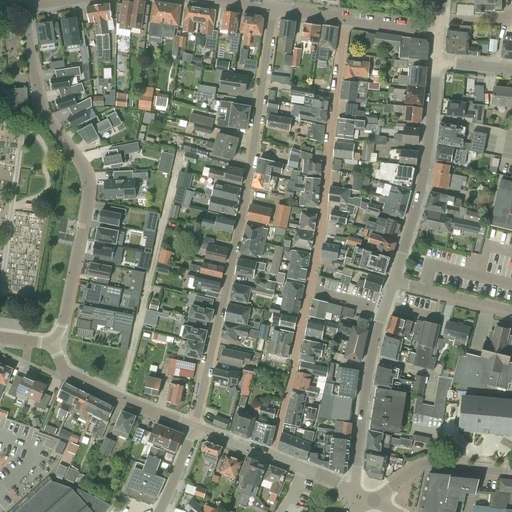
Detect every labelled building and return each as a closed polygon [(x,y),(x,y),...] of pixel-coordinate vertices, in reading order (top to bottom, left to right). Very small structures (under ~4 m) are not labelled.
[(475,0),(476,14),(486,14),(486,11),(502,12),(502,0),(475,0)] [(134,1),(134,3),(131,31),(131,28),(141,30),(142,25),(147,26),(148,17),(143,16),(145,2),(134,1)] [(121,29),(131,31),(134,3),(124,2),(123,15),(117,15),(117,24),(121,25),(121,29)] [(164,27),(167,4),(153,2),(150,25),(149,35),(162,37),(164,27)] [(110,4),(98,6),(103,35),(103,58),(104,57),(103,48),(108,48),(108,34),(109,34),(108,21),(112,20),(110,4)] [(182,6),(167,4),(164,27),(178,29),(182,6)] [(103,35),(98,6),(87,7),(89,24),(94,23),(98,58),(103,58),(103,35)] [(195,23),(199,24),(201,9),(186,7),(183,32),(193,33),(195,23)] [(201,9),(199,24),(204,24),(202,35),(206,35),(212,36),(213,31),(216,11),(201,9)] [(224,13),(223,20),(220,20),(219,30),(228,32),(227,40),(231,41),(229,52),(237,54),(238,44),(239,44),(241,33),(236,33),(238,14),(224,13)] [(83,32),(81,32),(78,14),(62,17),(66,45),(78,43),(79,49),(86,48),(83,32)] [(243,46),(249,46),(252,25),(254,25),(255,17),(244,15),(241,34),(244,34),(243,46)] [(252,25),(249,46),(260,48),(261,37),(262,37),(264,23),(262,18),(255,17),(254,25),(252,25)] [(286,39),(284,53),(291,54),(293,40),(296,22),(282,20),(280,38),(286,39)] [(38,25),(41,45),(60,42),(57,24),(52,24),(52,23),(38,25)] [(312,44),(310,51),(312,52),(311,58),(316,58),(321,26),(304,24),(302,43),(312,44)] [(328,61),(329,51),(335,52),(339,29),(323,27),(321,42),(320,41),(319,50),(318,60),(317,59),(312,87),(317,88),(321,63),(326,64),(327,61),(328,61)] [(447,38),(447,41),(470,43),(471,31),(448,29),(447,38)] [(501,59),(511,59),(511,29),(510,30),(504,34),(503,41),(501,59)] [(399,59),(415,60),(428,61),(429,44),(426,40),(411,39),(402,37),(385,34),(385,35),(375,33),(375,34),(366,33),(365,42),(374,43),(374,44),(400,48),(399,59)] [(179,47),(177,59),(182,60),(182,61),(193,63),(194,59),(181,56),(182,47),(185,48),(186,41),(187,40),(188,36),(184,35),(184,37),(180,37),(179,47)] [(209,39),(208,49),(216,50),(217,40),(209,39)] [(488,52),(496,53),(498,41),(489,40),(488,52)] [(470,43),(447,41),(446,44),(447,44),(446,53),(478,56),(478,49),(469,48),(470,43)] [(301,49),(294,48),(291,67),(299,68),(301,49)] [(245,61),(245,66),(244,69),(256,71),(258,63),(247,62),(249,51),(248,51),(247,62),(245,61)] [(55,69),(67,68),(66,60),(54,61),(55,69)] [(218,60),(218,68),(230,68),(231,60),(218,60)] [(401,69),(401,65),(402,61),(394,60),(394,68),(401,69)] [(370,64),(346,61),(344,80),(355,81),(356,77),(368,78),(370,64)] [(57,79),(51,79),(53,91),(59,90),(71,88),(71,87),(70,78),(81,76),(80,67),(56,71),(57,79)] [(411,86),(425,87),(427,69),(412,67),(412,77),(399,76),(399,79),(392,79),(392,84),(411,86)] [(245,93),(248,78),(223,74),(223,70),(217,69),(215,81),(223,83),(222,89),(245,93)] [(280,87),(290,88),(290,86),(289,85),(290,78),(273,74),(271,82),(281,83),(280,87)] [(375,76),(375,83),(370,82),(370,89),(381,90),(382,76),(375,76)] [(112,77),(100,78),(101,86),(112,85),(112,77)] [(357,93),(364,94),(363,103),(366,100),(367,94),(366,94),(368,82),(358,82),(358,84),(343,83),(341,100),(356,102),(357,93)] [(61,98),(56,100),(59,111),(69,108),(77,105),(74,95),(85,92),(82,84),(71,87),(71,88),(59,90),(61,97),(61,98)] [(199,85),(198,91),(215,94),(216,87),(199,85)] [(313,105),(312,109),(327,112),(329,100),(314,96),(316,89),(291,85),(290,95),(306,98),(305,103),(313,105)] [(477,85),(477,101),(485,101),(486,85),(477,85)] [(155,94),(156,87),(145,86),(145,93),(155,94)] [(408,91),(394,89),(393,100),(405,101),(405,104),(423,106),(425,88),(409,87),(408,91)] [(511,89),(495,88),(493,105),(511,106),(511,89)] [(0,106),(3,106),(3,111),(27,109),(26,89),(2,90),(2,92),(0,92),(0,106)] [(215,100),(215,94),(198,91),(198,92),(194,92),(193,100),(200,101),(201,98),(215,100)] [(116,106),(127,107),(128,94),(117,93),(116,106)] [(140,94),(138,108),(151,110),(153,96),(140,94)] [(169,96),(157,94),(154,106),(166,109),(169,96)] [(73,116),(68,119),(73,129),(85,123),(89,120),(88,118),(86,113),(85,111),(92,107),(91,98),(77,105),(69,108),(73,116)] [(279,101),(268,99),(267,107),(278,109),(279,101)] [(227,109),(226,115),(249,119),(250,114),(249,112),(250,108),(233,105),(233,103),(221,101),(220,108),(227,109)] [(449,103),(448,117),(473,119),(474,111),(466,110),(466,104),(449,103)] [(347,110),(346,118),(346,117),(365,119),(366,113),(358,112),(359,105),(351,104),(350,110),(347,110)] [(327,112),(312,109),(312,111),(308,111),(309,109),(292,105),(292,108),(294,108),(292,117),(326,124),(327,112)] [(406,114),(405,122),(421,123),(422,109),(385,106),(385,112),(406,114)] [(121,117),(117,111),(108,116),(109,118),(103,122),(100,115),(85,123),(87,127),(78,132),(88,146),(100,139),(98,135),(100,134),(118,124),(121,122),(119,118),(121,117)] [(145,112),(142,124),(150,125),(151,120),(153,120),(155,115),(145,112)] [(195,123),(195,124),(213,128),(215,119),(191,113),(189,122),(195,123)] [(249,119),(226,115),(225,120),(218,119),(217,127),(231,128),(231,127),(247,129),(247,125),(249,124),(249,119)] [(269,117),(267,118),(265,125),(267,126),(267,128),(281,130),(281,129),(290,130),(292,119),(269,116),(269,117)] [(339,119),(336,138),(353,140),(355,130),(359,131),(364,131),(365,124),(366,121),(365,121),(365,120),(346,118),(344,118),(344,120),(339,119)] [(213,128),(195,124),(193,131),(211,135),(213,128)] [(471,145),(463,143),(465,129),(440,124),(438,144),(462,148),(461,150),(483,155),(487,134),(473,131),(471,145)] [(312,140),(323,143),(324,126),(316,125),(312,140)] [(395,144),(403,144),(419,146),(420,129),(404,128),(404,135),(395,134),(395,144)] [(207,142),(235,149),(238,139),(218,134),(216,144),(207,142)] [(372,135),(372,143),(374,144),(386,145),(386,137),(379,136),(372,135)] [(235,149),(207,142),(206,147),(214,150),(213,155),(233,159),(235,149)] [(108,157),(104,158),(105,167),(111,166),(111,169),(121,167),(121,165),(126,163),(125,155),(140,152),(138,143),(112,148),(112,151),(108,151),(108,152),(109,157),(108,157)] [(334,157),(359,160),(360,154),(354,153),(355,146),(336,143),(334,157)] [(363,143),(362,161),(372,162),(373,153),(374,145),(371,144),(363,143)] [(181,151),(207,158),(209,153),(183,145),(181,151)] [(460,151),(454,150),(438,147),(436,161),(458,165),(460,151)] [(300,158),(302,159),(303,152),(292,148),(287,166),(298,169),(300,158)] [(167,154),(165,164),(171,166),(172,166),(174,156),(175,150),(169,149),(168,154),(167,154)] [(418,153),(401,151),(396,150),(395,154),(401,155),(400,165),(416,167),(418,153)] [(303,152),(302,159),(304,159),(303,172),(297,171),(297,176),(306,176),(306,175),(321,176),(322,162),(312,161),(312,155),(303,152)] [(197,156),(186,153),(184,161),(195,163),(197,156)] [(260,159),(257,173),(271,177),(271,176),(273,172),(281,174),(283,164),(275,163),(260,159)] [(334,170),(341,171),(342,160),(335,159),(334,170)] [(401,187),(401,188),(411,190),(415,169),(399,167),(399,166),(382,164),(381,170),(376,170),(375,179),(390,182),(390,183),(401,187)] [(448,190),(460,192),(463,177),(451,175),(448,175),(450,166),(436,164),(432,187),(448,190)] [(491,165),(490,172),(497,173),(498,166),(491,165)] [(224,181),(241,185),(244,170),(242,170),(228,166),(226,172),(210,169),(207,177),(224,181)] [(114,181),(106,181),(107,199),(135,198),(135,196),(138,196),(137,188),(135,189),(135,180),(134,180),(133,171),(124,172),(124,181),(114,181)] [(187,189),(190,190),(193,174),(179,172),(177,187),(187,189)] [(271,177),(257,173),(253,187),(274,192),(278,178),(271,176),(271,177)] [(354,176),(352,191),(360,192),(363,178),(354,176)] [(294,192),(301,193),(319,194),(320,180),(306,178),(305,188),(294,187),(294,192)] [(511,182),(501,179),(491,221),(511,226),(511,182)] [(239,203),(241,189),(217,184),(215,192),(206,190),(205,195),(212,196),(239,203)] [(385,198),(383,203),(386,204),(385,205),(393,207),(394,203),(407,206),(411,193),(392,187),(388,199),(385,198)] [(331,188),(329,203),(349,205),(351,191),(331,188)] [(480,191),(477,203),(488,205),(491,194),(480,191)] [(319,194),(301,193),(300,206),(317,208),(319,194)] [(486,215),(467,210),(468,209),(461,207),(462,201),(461,200),(430,193),(426,210),(446,215),(445,216),(480,224),(480,223),(484,224),(486,215)] [(239,203),(212,196),(209,210),(236,216),(239,203)] [(359,208),(379,214),(381,206),(369,203),(368,204),(361,202),(359,208)] [(385,205),(383,214),(403,220),(407,206),(394,203),(393,207),(385,205)] [(488,205),(477,203),(476,209),(486,211),(488,205)] [(275,227),(286,230),(291,207),(277,204),(273,222),(270,221),(272,210),(251,205),(248,220),(269,225),(275,227)] [(169,218),(177,219),(180,206),(172,205),(169,218)] [(99,223),(108,225),(119,227),(122,214),(126,215),(127,210),(111,207),(111,208),(109,208),(109,211),(102,210),(99,223)] [(339,212),(332,211),(330,221),(345,225),(347,215),(352,216),(353,210),(340,207),(339,212)] [(358,209),(356,218),(362,220),(365,211),(358,209)] [(159,220),(160,214),(153,213),(147,212),(146,218),(157,220),(159,220)] [(446,219),(447,217),(424,212),(419,227),(450,233),(451,228),(477,235),(480,224),(467,221),(453,218),(453,220),(446,219)] [(301,222),(289,221),(288,227),(299,229),(314,231),(317,215),(302,213),(301,222)] [(217,223),(205,220),(203,226),(232,233),(235,220),(219,216),(217,223)] [(386,228),(384,233),(398,237),(402,224),(378,216),(376,225),(386,228)] [(247,223),(244,238),(265,243),(268,230),(260,228),(260,226),(247,223)] [(98,227),(95,241),(116,245),(119,227),(108,225),(107,229),(98,227)] [(190,236),(198,238),(200,227),(192,225),(190,236)] [(286,230),(275,227),(274,233),(284,235),(286,230)] [(296,230),(293,247),(311,250),(314,234),(296,230)] [(376,253),(392,258),(396,242),(371,234),(368,243),(378,246),(376,253)] [(333,244),(346,246),(347,239),(335,236),(333,244)] [(346,244),(355,247),(357,239),(348,236),(346,244)] [(202,249),(208,250),(206,258),(226,263),(229,249),(213,246),(215,240),(205,237),(203,244),(202,249)] [(265,243),(244,238),(240,254),(253,257),(254,255),(262,257),(265,243)] [(95,243),(92,256),(93,256),(100,257),(99,262),(119,266),(120,266),(122,258),(121,257),(113,256),(115,247),(96,243),(95,243)] [(324,244),(322,258),(337,261),(338,253),(344,254),(345,248),(324,244)] [(284,248),(283,247),(282,253),(289,255),(290,248),(284,246),(284,248)] [(353,259),(351,265),(385,275),(390,259),(356,248),(352,259),(353,259)] [(163,249),(160,261),(169,264),(173,251),(163,249)] [(293,251),(290,264),(308,268),(310,254),(293,251)] [(143,252),(140,267),(150,269),(153,254),(143,252)] [(343,263),(351,265),(353,259),(352,259),(345,257),(343,263)] [(235,274),(254,278),(256,269),(261,270),(263,263),(257,262),(239,258),(235,274)] [(96,283),(108,285),(111,267),(91,263),(89,276),(97,278),(96,283)] [(157,272),(168,275),(170,266),(159,263),(157,272)] [(189,271),(201,273),(222,278),(224,268),(203,263),(202,267),(191,264),(189,271)] [(308,268),(290,264),(287,279),(305,282),(308,268)] [(137,279),(135,292),(141,293),(145,273),(133,271),(132,278),(137,279)] [(278,272),(276,282),(277,282),(277,283),(283,284),(285,274),(278,272)] [(189,278),(187,286),(189,289),(194,290),(195,287),(219,293),(222,281),(196,275),(188,273),(187,277),(189,278)] [(339,281),(349,285),(351,279),(352,278),(342,274),(339,281)] [(351,279),(349,285),(357,287),(363,289),(364,288),(380,293),(384,279),(369,275),(366,283),(359,281),(359,282),(351,279)] [(257,281),(256,289),(274,293),(277,283),(277,282),(276,282),(268,280),(267,283),(257,281)] [(91,289),(86,288),(85,294),(84,300),(100,304),(102,296),(112,298),(110,306),(118,308),(122,289),(92,283),(91,289)] [(287,283),(284,296),(301,301),(304,287),(287,283)] [(256,289),(252,288),(233,284),(230,300),(248,304),(251,292),(273,298),(274,293),(256,289)] [(192,306),(190,317),(199,319),(211,322),(214,311),(211,310),(212,306),(200,303),(202,297),(196,296),(194,306),(192,306)] [(271,305),(269,312),(272,312),(273,313),(280,314),(281,310),(298,314),(301,301),(284,296),(281,307),(271,305)] [(151,300),(149,309),(158,311),(160,302),(151,300)] [(343,308),(314,300),(310,317),(324,320),(325,319),(331,320),(332,315),(341,317),(343,308)] [(251,309),(229,304),(225,321),(247,326),(251,309)] [(343,307),(343,308),(341,317),(353,319),(355,310),(343,307)] [(78,319),(76,328),(78,328),(77,336),(92,339),(93,338),(94,331),(90,330),(92,320),(107,323),(106,327),(113,329),(113,331),(122,333),(131,334),(134,316),(93,308),(92,315),(83,313),(81,313),(80,320),(78,319)] [(158,316),(159,313),(159,312),(147,309),(145,317),(157,320),(158,316)] [(273,313),(271,321),(280,323),(280,326),(295,330),(297,318),(282,315),(280,314),(273,313)] [(339,325),(337,334),(337,333),(347,336),(347,337),(351,338),(346,357),(360,363),(366,341),(372,320),(359,316),(356,328),(340,323),(339,325)] [(414,333),(417,323),(413,322),(413,320),(405,318),(405,320),(391,316),(386,332),(400,336),(399,338),(411,342),(414,333)] [(199,319),(190,317),(187,327),(186,327),(183,338),(204,343),(207,332),(205,331),(206,327),(197,325),(199,319)] [(324,330),(337,334),(339,325),(325,321),(324,324),(309,321),(305,336),(322,339),(324,330)] [(417,342),(419,344),(424,324),(417,322),(417,323),(414,333),(419,335),(417,342)] [(221,338),(236,342),(237,335),(247,337),(257,339),(259,331),(249,329),(249,328),(225,323),(221,338)] [(416,354),(413,366),(434,371),(438,358),(431,357),(433,349),(434,349),(437,338),(440,327),(425,323),(425,324),(424,324),(419,344),(416,354)] [(447,323),(444,336),(467,342),(470,329),(447,323)] [(261,324),(258,339),(264,340),(266,340),(269,326),(261,324)] [(459,356),(452,384),(464,388),(484,389),(485,386),(507,391),(509,384),(511,384),(511,379),(511,365),(509,365),(511,353),(511,348),(507,347),(508,344),(510,345),(511,338),(508,337),(510,330),(497,326),(495,334),(490,333),(489,337),(492,338),(491,343),(484,342),(480,361),(466,357),(459,356)] [(269,340),(268,341),(291,346),(294,334),(281,331),(278,342),(269,340)] [(152,340),(166,343),(166,342),(172,343),(173,338),(153,333),(152,340)] [(410,347),(411,342),(399,338),(386,335),(384,342),(401,347),(402,344),(410,347)] [(444,340),(437,338),(434,349),(441,351),(444,340)] [(264,340),(258,339),(256,350),(262,351),(264,340)] [(185,355),(201,358),(204,346),(183,341),(182,347),(187,348),(185,355)] [(291,346),(268,341),(265,353),(288,359),(291,346)] [(304,341),(300,360),(315,364),(317,356),(321,357),(322,351),(326,352),(327,346),(304,341)] [(400,351),(401,347),(384,342),(380,357),(404,363),(407,353),(400,351)] [(223,350),(221,363),(242,367),(243,363),(249,364),(251,355),(232,351),(232,352),(223,350)] [(168,371),(171,359),(170,358),(171,355),(166,353),(163,369),(162,369),(160,376),(167,377),(168,371)] [(407,364),(413,366),(416,354),(410,353),(407,364)] [(177,360),(171,359),(168,371),(174,372),(177,360)] [(302,363),(300,372),(326,378),(328,370),(302,363)] [(375,386),(412,393),(411,396),(422,398),(426,378),(415,376),(414,383),(398,379),(399,370),(378,365),(375,386)] [(2,366),(0,370),(0,398),(11,370),(2,366)] [(242,373),(247,374),(252,375),(255,376),(257,369),(244,366),(242,373)] [(336,382),(358,385),(360,371),(338,367),(336,382)] [(214,369),(212,381),(221,383),(220,385),(228,387),(229,383),(237,385),(240,371),(231,369),(230,372),(214,369)] [(149,371),(148,378),(144,393),(159,396),(162,381),(155,379),(156,373),(149,371)] [(297,373),(293,389),(308,393),(308,392),(317,394),(318,388),(309,386),(311,377),(297,373)] [(17,394),(27,398),(35,381),(23,376),(22,378),(16,375),(8,394),(16,397),(17,394)] [(172,403),(173,403),(174,405),(178,406),(178,404),(180,404),(183,387),(185,380),(173,378),(171,384),(170,384),(167,401),(172,402),(172,403)] [(35,381),(27,398),(35,402),(34,406),(45,411),(51,396),(42,393),(46,386),(35,381)] [(323,397),(353,401),(353,398),(356,399),(358,385),(336,382),(336,385),(326,384),(323,396),(323,397)] [(72,405),(79,390),(64,383),(58,398),(63,401),(62,403),(63,404),(56,418),(62,421),(64,416),(67,418),(72,405)] [(405,393),(376,388),(369,429),(398,434),(405,393)] [(241,389),(239,396),(240,396),(242,397),(246,398),(248,391),(241,389)] [(307,397),(322,400),(323,397),(323,396),(317,394),(308,392),(308,393),(293,389),(291,398),(300,401),(300,404),(305,405),(307,397)] [(70,417),(78,420),(89,395),(79,390),(72,405),(75,406),(70,417)] [(90,414),(93,415),(100,400),(89,395),(78,420),(79,418),(87,422),(90,414)] [(238,412),(232,433),(250,439),(256,417),(244,414),(248,398),(246,398),(242,397),(238,412)] [(336,421),(349,423),(353,401),(323,397),(322,400),(318,416),(318,419),(336,421)] [(511,401),(463,397),(460,433),(511,437),(511,401)] [(307,414),(316,415),(317,409),(305,406),(305,405),(300,404),(300,401),(291,398),(288,411),(303,414),(303,413),(306,414),(306,415),(307,415),(307,414)] [(420,416),(422,406),(422,405),(423,399),(417,398),(416,404),(415,409),(414,415),(420,416)] [(91,433),(96,435),(103,419),(102,419),(108,404),(100,400),(93,415),(98,417),(91,433)] [(103,419),(96,435),(101,437),(108,422),(114,407),(108,404),(102,419),(103,419)] [(259,415),(274,420),(276,411),(261,406),(259,415)] [(422,406),(420,416),(427,417),(429,407),(422,406)] [(429,407),(427,417),(443,419),(444,409),(435,408),(429,407)] [(0,416),(6,419),(8,412),(0,409),(0,416)] [(122,411),(113,434),(118,436),(119,435),(126,438),(135,417),(134,416),(134,415),(130,413),(128,414),(122,411)] [(300,427),(303,414),(288,411),(285,424),(300,427)] [(212,424),(213,424),(226,430),(230,420),(216,415),(212,424)] [(32,419),(33,427),(40,426),(39,418),(32,419)] [(325,434),(333,436),(351,438),(352,423),(349,423),(336,421),(335,430),(317,427),(317,432),(325,434)] [(251,441),(271,447),(276,428),(256,422),(251,441)] [(45,431),(56,435),(59,428),(48,424),(45,431)] [(149,455),(154,458),(158,449),(160,450),(162,446),(163,447),(170,430),(162,428),(163,426),(159,424),(157,426),(156,425),(149,442),(156,444),(155,447),(151,446),(148,455),(149,455)] [(63,428),(60,435),(70,439),(73,432),(63,428)] [(144,430),(137,428),(132,441),(139,444),(144,430)] [(176,433),(170,430),(163,447),(162,446),(160,450),(158,449),(154,458),(161,460),(162,461),(165,452),(175,456),(177,452),(183,436),(180,434),(181,433),(177,431),(176,433)] [(295,439),(291,454),(307,461),(311,445),(312,445),(314,432),(305,431),(302,442),(295,439)] [(366,450),(387,455),(390,444),(399,446),(399,445),(410,447),(412,441),(400,438),(400,440),(391,438),(391,436),(368,431),(366,450)] [(291,454),(295,439),(283,434),(279,450),(291,454)] [(350,448),(351,438),(333,436),(325,434),(324,441),(318,440),(318,443),(322,444),(332,446),(350,448)] [(413,435),(412,441),(429,444),(430,439),(413,435)] [(102,445),(100,450),(98,453),(109,457),(116,442),(106,437),(102,445)] [(55,452),(62,455),(67,444),(60,441),(55,452)] [(212,462),(210,469),(214,471),(216,464),(222,448),(207,442),(204,443),(203,448),(203,451),(204,451),(203,453),(203,459),(212,462)] [(323,449),(322,454),(331,456),(349,458),(350,448),(332,446),(322,444),(322,446),(318,445),(317,448),(323,449)] [(365,470),(367,472),(371,478),(382,481),(383,475),(386,463),(400,466),(404,466),(405,460),(387,457),(367,453),(365,470)] [(314,463),(344,475),(347,473),(349,458),(331,456),(322,454),(318,454),(315,454),(314,463)] [(154,458),(149,455),(145,466),(137,463),(124,493),(154,505),(157,498),(158,498),(165,480),(155,475),(161,460),(154,458)] [(226,456),(220,473),(236,479),(242,462),(226,456)] [(239,503),(244,490),(246,491),(257,462),(257,461),(247,457),(240,474),(244,476),(240,488),(244,489),(239,503)] [(244,490),(239,503),(241,504),(241,506),(245,508),(250,496),(255,498),(259,488),(267,466),(266,466),(266,464),(261,462),(259,463),(257,462),(246,491),(244,490)] [(82,465),(75,482),(83,486),(87,477),(85,476),(89,468),(82,465)] [(268,501),(275,503),(287,472),(270,466),(265,480),(272,483),(269,491),(271,492),(268,501)] [(69,468),(64,479),(74,483),(79,472),(69,468)] [(455,511),(458,501),(464,502),(466,493),(476,495),(480,478),(429,473),(420,511),(455,511)] [(491,508),(511,508),(511,479),(501,479),(500,492),(492,491),(491,508)] [(51,481),(21,508),(24,511),(106,511),(112,506),(104,502),(101,504),(93,496),(89,500),(79,490),(76,493),(72,489),(51,481)] [(207,489),(197,486),(194,495),(204,499),(207,489)] [(252,505),(264,511),(267,511),(269,508),(264,507),(258,498),(256,498),(252,505)] [(197,511),(201,509),(192,501),(186,509),(190,511),(197,511)]
